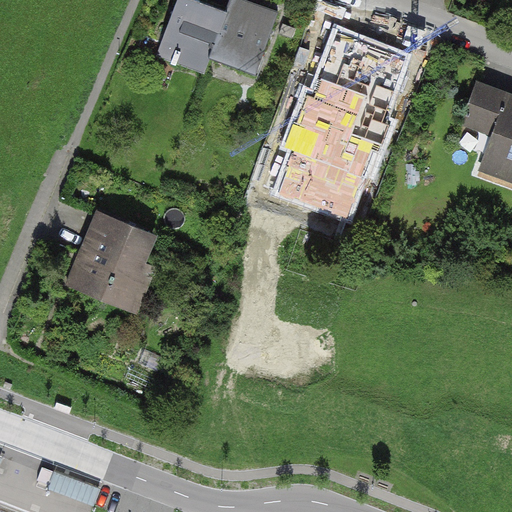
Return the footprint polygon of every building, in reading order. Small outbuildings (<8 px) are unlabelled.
[(211,68),(230,12),(196,0),(175,0),(158,49),(211,68)] [(284,12),(250,0),(235,0),(211,68),(257,85),(284,12)] [(388,54),(330,33),(312,84),(370,104),(388,54)] [(511,90),(478,77),(461,124),(491,136),(479,168),(511,180),(511,90)] [(161,237),(94,212),(68,283),(135,308),(161,237)] [(33,488),(49,494),(55,478),(39,472),(33,488)] [(91,509),(97,493),(55,478),(49,494),(91,509)]
